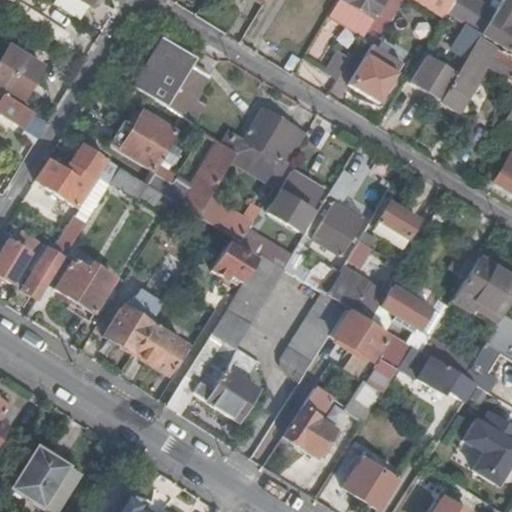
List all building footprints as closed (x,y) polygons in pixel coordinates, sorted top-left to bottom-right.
[(0,0),(0,3),(9,9),(15,0),(0,0)] [(95,0),(54,0),(48,10),(78,28),(95,0)] [(354,21),(357,16),(371,24),(384,3),(380,0),(339,0),(337,3),(351,12),(348,17),(354,21)] [(386,0),(384,3),(371,24),(366,32),(379,40),(403,0),(386,0)] [(479,38),(507,56),(505,59),(511,62),(511,35),(507,33),(511,24),(511,0),(502,0),(489,22),(479,38)] [(465,7),(455,23),(479,38),(489,22),(465,7)] [(17,10),(9,22),(60,54),(67,42),(17,10)] [(468,36),(455,57),(465,62),(476,44),(477,42),(468,36)] [(207,86),(190,74),(191,64),(161,43),(132,91),(182,127),(188,118),(190,119),(196,111),(193,109),(207,86)] [(484,68),(511,85),(511,62),(505,59),(500,56),(499,57),(476,44),(465,62),(463,65),(479,75),(484,68)] [(0,99),(17,110),(39,74),(6,53),(0,63),(0,99)] [(391,85),(400,70),(372,53),(349,90),(377,107),(384,96),(388,99),(396,87),(391,85)] [(333,58),(320,79),(332,87),(345,66),(333,58)] [(424,61),(408,87),(438,105),(454,80),(424,61)] [(463,65),(454,80),(438,105),(437,107),(453,117),(479,75),(463,65)] [(0,103),(0,123),(7,127),(15,113),(0,103)] [(15,113),(7,127),(35,145),(43,131),(15,113)] [(511,116),(495,145),(506,152),(511,141),(511,116)] [(261,117),(241,149),(234,161),(233,162),(275,188),(303,143),(261,117)] [(120,132),(104,155),(144,181),(165,194),(174,179),(165,174),(175,159),(165,152),(171,141),(139,120),(129,138),(120,132)] [(241,149),(227,140),(220,151),(234,161),(241,149)] [(139,189),(145,192),(170,208),(191,221),(195,223),(208,202),(233,162),(234,161),(220,151),(212,146),(187,187),(174,179),(165,194),(144,181),(139,189)] [(65,160),(61,167),(74,175),(91,185),(92,186),(105,167),(80,152),(72,164),(65,160)] [(511,198),(511,154),(492,186),(511,198)] [(95,202),(85,195),(91,185),(74,175),(64,188),(43,175),(33,191),(45,198),(82,222),(95,202)] [(111,185),(139,202),(141,199),(145,192),(139,189),(117,175),(111,185)] [(353,185),(340,176),(318,212),(327,217),(332,209),(333,206),(338,209),(353,185)] [(45,198),(33,191),(24,204),(37,212),(45,198)] [(145,192),(141,199),(166,214),(170,208),(145,192)] [(294,240),(306,219),(277,199),(263,221),(294,240)] [(208,202),(195,223),(209,231),(227,242),(229,243),(237,248),(245,237),(258,216),(247,209),(239,222),(208,202)] [(337,263),(359,227),(332,209),(327,217),(309,246),(337,263)] [(404,245),(415,228),(387,209),(375,227),(404,245)] [(191,221),(181,237),(199,249),(209,231),(195,223),(191,221)] [(72,225),(65,237),(74,243),(82,231),(72,225)] [(20,236),(15,245),(36,258),(41,250),(20,236)] [(245,237),(237,248),(256,260),(263,248),(245,237)] [(368,245),(360,240),(347,261),(355,266),(368,245)] [(223,283),(226,280),(240,289),(258,260),(256,260),(237,248),(229,243),(210,276),(223,283)] [(0,286),(5,290),(24,261),(4,248),(0,254),(0,286)] [(276,256),(263,248),(256,260),(258,260),(269,267),(276,256)] [(25,285),(39,294),(59,261),(45,252),(25,285)] [(459,254),(446,276),(461,286),(471,269),(474,263),(459,254)] [(287,263),(276,256),(269,267),(280,274),(287,263)] [(258,260),(240,289),(223,317),(208,341),(230,355),(281,274),(280,274),(269,267),(258,260)] [(474,263),(471,269),(488,279),(491,273),(474,263)] [(71,266),(52,297),(89,318),(109,285),(91,273),(88,277),(71,266)] [(343,267),(329,290),(323,300),(344,313),(366,327),(386,294),(343,267)] [(471,269),(461,286),(448,307),(468,320),(471,315),(494,329),(499,320),(511,299),(511,285),(491,273),(488,279),(471,269)] [(329,290),(314,280),(308,291),(319,297),(323,300),(329,290)] [(395,324),(409,332),(399,348),(408,353),(417,359),(425,346),(444,314),(432,307),(427,315),(389,292),(376,312),(395,324)] [(319,297),(275,366),(300,382),(344,313),(323,300),(319,297)] [(118,315),(99,345),(127,363),(146,333),(158,314),(137,301),(126,320),(118,315)] [(376,312),(370,323),(388,334),(395,324),(376,312)] [(344,318),(327,347),(363,370),(382,342),(344,318)] [(511,328),(499,320),(494,329),(468,373),(460,385),(471,392),(483,399),(492,384),(485,379),(498,360),(511,368),(511,328)] [(178,353),(146,333),(127,363),(160,383),(178,353)] [(230,355),(208,341),(164,414),(177,423),(190,402),(233,429),(253,398),(238,387),(251,368),(230,355)] [(420,361),(428,365),(460,385),(468,373),(425,346),(417,359),(420,361)] [(417,359),(408,353),(395,374),(407,381),(420,361),(417,359)] [(440,403),(443,398),(460,409),(471,392),(460,385),(428,365),(414,387),(440,403)] [(357,386),(337,416),(359,430),(372,410),(379,400),(357,386)] [(313,425),(297,415),(277,443),(310,464),(327,438),(312,428),(313,425)] [(511,441),(472,417),(458,440),(478,453),(467,470),(496,487),(511,461),(511,441)] [(55,511),(74,482),(32,455),(0,508),(0,509),(4,511),(55,511)] [(357,466),(340,495),(366,511),(377,511),(393,488),(357,466)]
